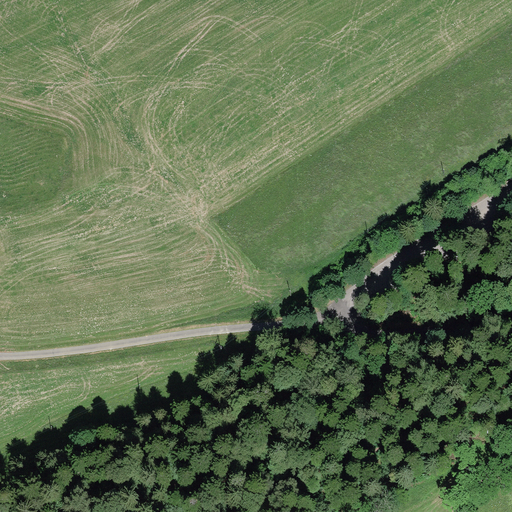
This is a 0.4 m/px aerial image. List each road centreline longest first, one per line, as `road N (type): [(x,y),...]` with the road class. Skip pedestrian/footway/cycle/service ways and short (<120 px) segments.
road 1 (unclassified): [(511,318),(380,335),(355,328),(348,316),(354,300),(397,266),(511,197)]
road 2 (track): [(0,354),(348,316)]
